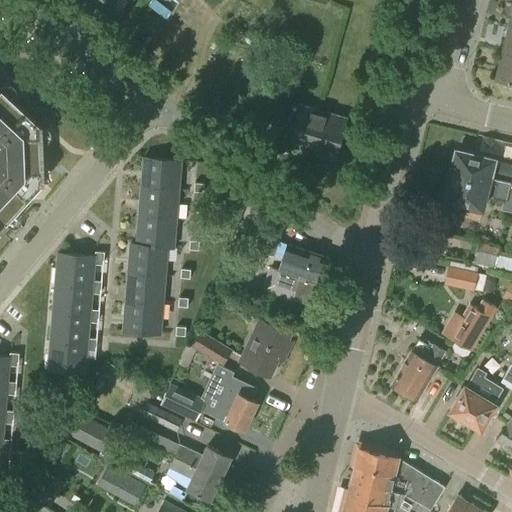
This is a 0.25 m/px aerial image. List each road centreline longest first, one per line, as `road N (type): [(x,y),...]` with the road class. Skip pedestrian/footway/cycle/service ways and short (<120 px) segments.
road 1 (residential): [(367,266),(158,106)]
road 2 (residential): [(158,106),(0,288)]
road 3 (residential): [(511,492),(339,397)]
road 4 (tertiary): [(367,266),(406,93)]
road 5 (residential): [(158,106),(26,0)]
road 6 (tertiary): [(339,397),(367,266)]
